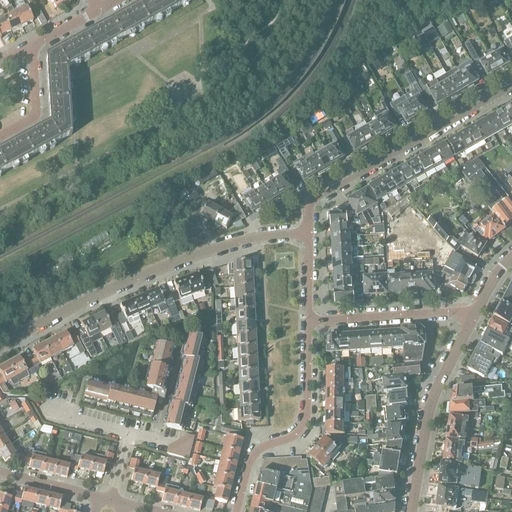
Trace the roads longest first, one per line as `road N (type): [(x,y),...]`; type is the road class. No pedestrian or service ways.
road 1 (residential): [(0,348),(94,294),(177,260),(263,235),(308,234)]
road 2 (residential): [(511,86),(310,202),(308,234)]
road 3 (residential): [(236,511),(250,452),(289,435),(308,416),(308,319)]
road 4 (tertiary): [(411,511),(430,401),(472,315)]
road 5 (residential): [(308,319),(472,315)]
